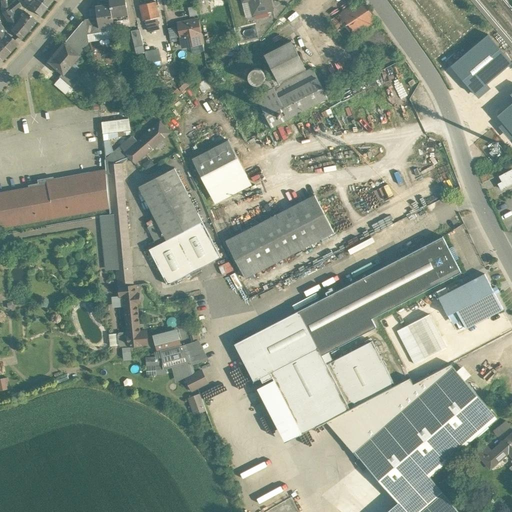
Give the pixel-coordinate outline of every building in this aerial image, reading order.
[(36,20),(24,10),(21,14),(17,8),(21,5),(17,0),(14,0),(8,6),(9,8),(16,19),(29,29),(36,20)] [(47,6),(38,0),(31,0),(30,2),(27,5),(40,15),(47,6)] [(109,0),(110,3),(112,17),(113,17),(128,15),(125,0),(109,0)] [(270,0),(242,0),(243,2),(248,0),(249,0),(253,14),(272,10),(270,0)] [(362,0),(361,0),(331,20),(345,40),(375,20),(362,0)] [(156,1),(140,5),(143,20),(159,17),(156,1)] [(110,3),(96,6),(97,17),(99,28),(106,27),(114,26),(113,17),(112,17),(110,3)] [(29,29),(16,19),(9,8),(4,12),(3,12),(11,26),(9,28),(21,39),(29,29)] [(97,17),(91,18),(93,33),(107,31),(106,27),(99,28),(97,17)] [(87,34),(93,33),(91,18),(85,19),(87,34)] [(78,56),(89,43),(88,39),(87,34),(85,19),(84,19),(63,44),(78,56)] [(199,19),(177,24),(178,26),(180,36),(180,37),(181,37),(183,47),(202,43),(200,33),(201,33),(199,19)] [(107,31),(93,33),(87,34),(88,39),(115,35),(114,26),(106,27),(107,31)] [(178,26),(169,28),(171,38),(180,36),(178,26)] [(140,29),(131,31),(135,47),(143,45),(140,29)] [(18,42),(6,31),(1,37),(0,37),(0,41),(10,50),(18,42)] [(486,82),(511,63),(487,33),(449,63),(476,98),(490,87),(486,82)] [(10,50),(0,41),(0,56),(2,58),(10,50)] [(306,68),(292,42),(264,56),(278,83),(306,68)] [(63,44),(63,43),(47,61),(62,74),(67,67),(78,56),(63,44)] [(148,61),(161,60),(160,49),(148,50),(148,61)] [(80,78),(67,67),(62,74),(59,76),(72,87),(80,78)] [(265,79),(265,76),(265,73),(263,70),(260,68),(257,68),(254,69),(251,70),(249,73),(249,76),(249,79),(251,82),(254,84),(257,85),(260,84),(263,82),(265,79)] [(312,68),(278,85),(283,95),(317,78),(312,68)] [(283,95),(279,98),(284,107),(289,118),(328,98),(317,78),(283,95)] [(278,85),(256,96),(266,116),(284,107),(279,98),(283,95),(278,85)] [(511,132),(511,92),(510,94),(511,96),(511,102),(497,115),(511,132)] [(266,116),(256,96),(241,105),(257,134),(272,127),(266,116)] [(128,117),(101,120),(103,138),(105,138),(107,152),(112,151),(110,135),(130,133),(128,117)] [(137,141),(132,135),(120,146),(130,156),(135,163),(170,132),(160,121),(137,141)] [(229,139),(193,159),(212,194),(248,175),(229,139)] [(120,146),(105,159),(106,170),(106,173),(108,173),(111,173),(110,164),(122,163),(130,156),(120,146)] [(122,163),(110,164),(111,173),(108,173),(110,194),(124,193),(122,163)] [(175,168),(139,186),(158,222),(167,240),(177,235),(202,222),(175,168)] [(511,169),(500,176),(503,181),(498,184),(501,189),(511,183),(511,169)] [(106,170),(45,181),(46,182),(52,218),(109,207),(106,173),(106,170)] [(0,227),(52,218),(46,182),(38,183),(39,186),(0,192),(0,227)] [(124,193),(110,194),(119,286),(119,287),(133,285),(124,193)] [(315,195),(226,241),(245,278),(334,232),(315,195)] [(167,240),(158,222),(149,226),(157,243),(167,240)] [(202,222),(177,235),(195,270),(221,257),(202,222)] [(177,235),(167,240),(149,249),(168,285),(195,270),(177,235)] [(443,236),(299,310),(322,355),(376,327),(372,318),(461,272),(455,260),(459,258),(453,246),(449,248),(443,236)] [(485,273),(438,297),(448,315),(457,310),(466,328),(503,309),(495,294),(499,292),(496,287),(493,289),(485,273)] [(133,285),(119,287),(120,295),(124,295),(134,294),(133,285)] [(134,294),(124,295),(128,345),(148,343),(147,330),(140,331),(137,303),(140,303),(139,293),(134,294)] [(322,355),(299,310),(235,343),(254,381),(260,377),(263,382),(273,377),(302,433),(350,409),(326,363),(322,355)] [(429,314),(408,325),(426,358),(446,347),(429,314)] [(178,332),(154,338),(157,351),(181,344),(178,332)] [(326,363),(350,409),(396,385),(372,340),(326,363)] [(131,359),(131,346),(123,346),(123,359),(131,359)] [(202,370),(186,378),(192,390),(208,382),(202,370)] [(359,456),(359,457),(360,458),(355,462),(363,471),(368,467),(398,502),(429,476),(430,476),(497,417),(458,371),(390,430),(359,456)] [(188,396),(194,414),(207,409),(201,392),(188,396)] [(380,419),(350,445),(359,456),(390,430),(380,419)] [(495,430),(499,434),(510,424),(506,420),(495,430)] [(511,432),(492,451),(482,459),(490,469),(509,453),(511,456),(511,465),(510,467),(511,469),(511,432)] [(486,444),(477,453),(482,459),(492,451),(486,444)] [(429,476),(398,502),(386,511),(431,511),(448,498),(443,492),(430,476),(429,476)] [(459,511),(448,498),(431,511),(459,511)]
